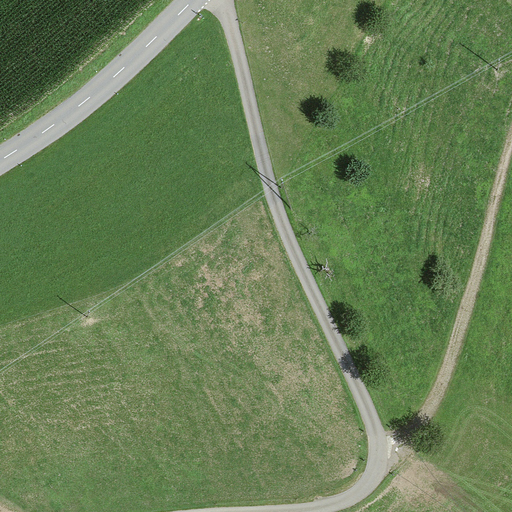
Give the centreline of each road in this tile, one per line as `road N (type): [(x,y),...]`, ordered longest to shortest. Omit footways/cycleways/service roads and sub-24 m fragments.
road 1 (track): [(263,511),(321,507),(357,493),(377,466),(377,439),(279,215),(221,0)]
road 2 (track): [(511,137),(443,379),(409,435),(378,453)]
road 3 (tertiary): [(195,0),(97,94),(0,165)]
